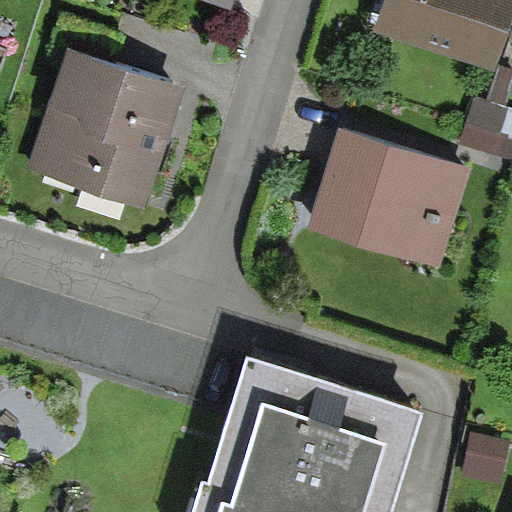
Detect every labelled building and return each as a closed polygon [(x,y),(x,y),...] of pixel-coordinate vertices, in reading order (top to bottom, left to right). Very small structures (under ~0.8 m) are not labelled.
[(511,0),(382,0),(372,31),(492,71),(511,9),(511,0)] [(167,63),(59,31),(21,157),(129,190),(167,63)] [(472,140),(511,148),(511,104),(481,98),(472,140)] [(467,166),(338,126),(307,224),(436,264),(467,166)] [(397,511),(429,412),(248,357),(210,485),(201,482),(191,511),(397,511)] [(508,437),(473,427),(462,467),(496,477),(508,437)]
